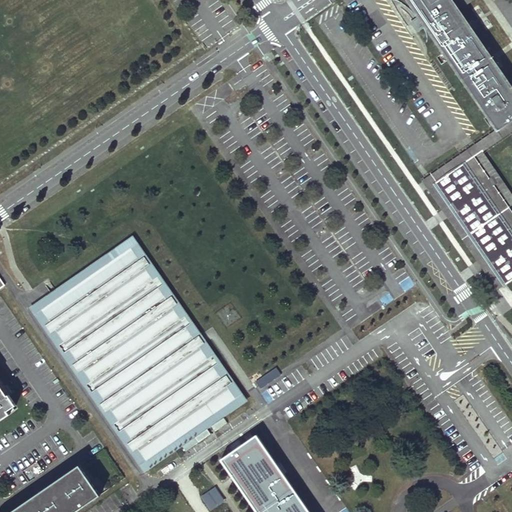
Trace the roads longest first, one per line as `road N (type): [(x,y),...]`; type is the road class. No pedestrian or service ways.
road 1 (residential): [(511,362),(275,23)]
road 2 (residential): [(363,0),(455,131),(424,152),(325,13)]
road 3 (residential): [(275,23),(0,215)]
